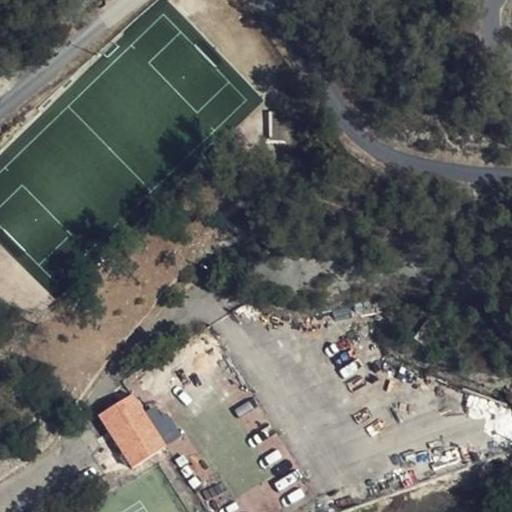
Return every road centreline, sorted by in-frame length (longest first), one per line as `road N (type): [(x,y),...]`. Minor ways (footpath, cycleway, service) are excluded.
road 1 (unclassified): [(511,172),(400,154),(370,137),(264,0)]
road 2 (unclassified): [(205,305),(148,340),(37,476),(0,503)]
road 3 (unclassified): [(132,0),(0,103)]
